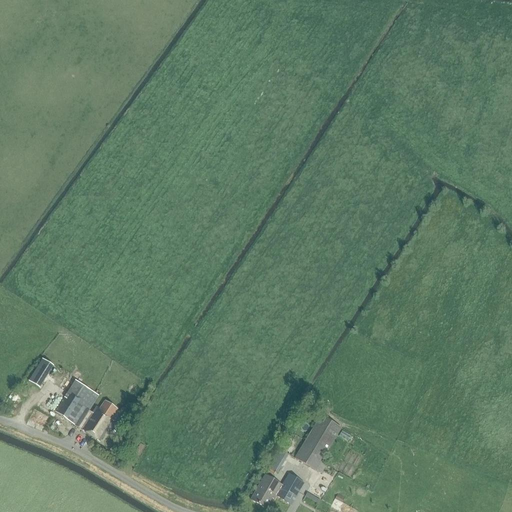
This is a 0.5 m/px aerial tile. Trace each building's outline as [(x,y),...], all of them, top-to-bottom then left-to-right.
[(30,381),(43,387),(55,364),(43,357),(30,381)] [(74,381),(54,412),(70,422),(80,406),(88,411),(98,396),(74,381)] [(110,420),(116,410),(104,402),(99,409),(97,408),(95,407),(91,413),(84,408),(73,425),(98,442),(99,441),(100,442),(113,422),(110,420)] [(321,461),(340,429),(319,416),(293,459),(320,475),(326,465),(321,461)] [(126,423),(119,419),(116,424),(123,428),(126,423)] [(278,449),(267,467),(269,468),(266,473),(272,476),(275,472),(277,473),(288,455),(278,449)] [(290,505),(303,483),(288,475),(281,486),(264,476),(250,500),(265,509),(271,498),(273,500),(275,496),(290,505)] [(306,499),(320,504),(322,498),(308,493),(306,499)]
